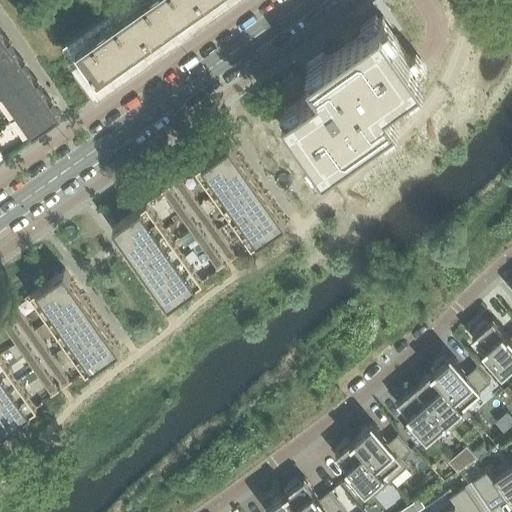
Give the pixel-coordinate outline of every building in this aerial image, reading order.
[(205,0),(140,0),(131,7),(153,38),(205,0)] [(153,38),(131,7),(109,22),(108,21),(108,22),(99,28),(100,29),(93,34),(77,45),(99,76),(153,38)] [(324,87),(288,112),(319,154),(329,169),(403,117),(392,103),(427,78),(387,20),(351,45),(313,72),(324,87)] [(0,68),(18,56),(4,37),(0,39),(0,68)] [(0,90),(4,95),(31,76),(18,56),(0,68),(0,90)] [(45,95),(35,81),(31,76),(4,95),(18,115),(45,95)] [(60,117),(49,101),(45,95),(18,115),(33,137),(60,117)] [(220,149),(197,166),(215,193),(249,169),(231,142),(220,149)] [(249,169),(215,193),(234,218),(268,194),(249,169)] [(182,179),(175,184),(181,192),(188,187),(182,179)] [(171,187),(164,192),(169,200),(177,195),(171,187)] [(188,187),(181,192),(187,200),(194,195),(188,187)] [(268,194),(234,218),(253,245),(287,221),(268,194)] [(177,195),(169,200),(175,209),(183,203),(177,195)] [(194,195),(187,200),(193,209),(200,204),(194,195)] [(124,218),(113,225),(123,239),(132,252),(166,228),(147,201),(124,218)] [(183,203),(175,209),(181,217),(188,212),(183,203)] [(200,204),(193,209),(199,217),(206,212),(200,204)] [(188,212),(181,217),(187,225),(194,220),(188,212)] [(206,212),(199,217),(205,225),(212,220),(206,212)] [(194,220),(187,225),(193,234),(200,228),(194,220)] [(212,220),(205,225),(211,234),(218,229),(212,220)] [(166,228),(132,252),(150,277),(184,253),(166,228)] [(200,228),(193,234),(199,242),(206,237),(200,228)] [(218,229),(211,234),(217,242),(224,237),(218,229)] [(206,237),(199,242),(205,250),(212,245),(206,237)] [(224,237),(217,242),(223,250),(230,245),(224,237)] [(212,245),(205,250),(211,259),(218,253),(212,245)] [(230,245),(223,250),(228,258),(236,253),(230,245)] [(184,253),(150,277),(169,304),(203,280),(192,265),(184,253)] [(218,253),(211,259),(214,263),(216,267),(224,262),(223,261),(218,253)] [(55,275),(31,292),(50,319),(84,295),(65,268),(55,275)] [(84,295),(50,319),(68,345),(102,321),(84,295)] [(17,305),(10,310),(16,318),(23,313),(17,305)] [(5,313),(0,316),(0,320),(4,326),(11,321),(5,313)] [(23,313),(16,318),(21,326),(29,321),(23,313)] [(476,333),(472,335),(506,374),(511,368),(511,334),(510,336),(493,317),(490,320),(487,317),(473,329),(476,333)] [(11,321),(4,326),(10,335),(17,330),(11,321)] [(29,321),(21,326),(27,335),(34,330),(29,321)] [(102,321),(68,345),(87,371),(121,347),(102,321)] [(17,330),(10,335),(16,343),(23,338),(17,330)] [(34,330),(27,335),(33,343),(40,338),(34,330)] [(23,338),(16,343),(21,352),(29,346),(23,338)] [(40,338),(33,343),(39,351),(46,346),(40,338)] [(29,346),(21,352),(27,360),(34,355),(29,346)] [(46,346),(39,351),(45,360),(52,355),(46,346)] [(0,354),(0,353),(0,392),(19,379),(0,354)] [(445,353),(431,365),(434,368),(433,370),(463,405),(491,381),(477,365),(467,373),(451,354),(448,356),(445,353)] [(34,355),(27,360),(33,368),(40,363),(34,355)] [(52,355),(45,360),(51,368),(58,363),(52,355)] [(40,363),(33,368),(39,377),(46,372),(40,363)] [(58,363),(51,368),(57,376),(64,371),(58,363)] [(433,370),(415,385),(446,420),(446,419),(463,405),(433,370)] [(64,371),(57,376),(62,385),(70,379),(64,371)] [(46,372),(39,377),(45,385),(52,380),(46,372)] [(19,379),(0,392),(0,425),(3,430),(37,406),(19,379)] [(52,380),(45,385),(51,393),(58,388),(52,380)] [(511,388),(508,384),(503,389),(509,396),(511,393),(511,388)] [(415,385),(397,400),(414,419),(404,427),(418,444),(428,435),(431,439),(449,423),(446,419),(446,420),(415,385)] [(372,422),(354,438),(390,480),(408,464),(402,457),(412,449),(398,433),(388,441),(372,422)] [(349,435),(335,447),(338,451),(336,453),(352,472),(343,480),(356,496),(366,488),(372,495),(389,481),(390,480),(354,438),(352,439),(349,435)] [(484,443),(473,450),(478,457),(488,450),(484,443)] [(490,468),(472,480),(492,508),(507,498),(511,505),(511,464),(496,476),(490,468)] [(299,475),(284,486),(287,490),(285,491),(300,511),(346,511),(330,490),(320,497),(305,477),(302,479),(299,475)] [(453,505),(442,511),(484,511),(466,485),(448,497),(453,505)] [(300,511),(285,491),(266,505),(270,511),(300,511)]
